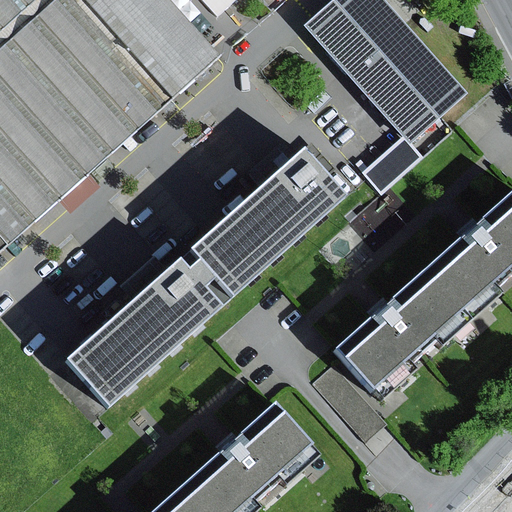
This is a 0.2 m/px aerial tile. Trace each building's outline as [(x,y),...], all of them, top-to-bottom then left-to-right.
[(0,0),(0,258),(220,61),(165,0),(0,0)] [(465,98),(377,0),(345,0),(306,35),(401,141),(408,149),(465,98)] [(511,81),(511,82),(503,86),(511,104),(511,81)] [(408,149),(401,141),(361,175),(380,197),(420,163),(408,149)] [(337,204),(296,158),(185,257),(194,268),(210,286),(226,303),(337,204)] [(380,313),(329,357),(366,399),(511,270),(511,196),(469,234),(380,313)] [(210,286),(194,268),(187,274),(181,279),(197,297),(210,286)] [(181,279),(171,269),(60,370),(102,417),(214,316),(197,297),(181,279)] [(333,368),(313,386),(365,443),(385,425),(333,368)] [(155,511),(242,511),(307,456),(269,414),(229,449),(155,511)]
